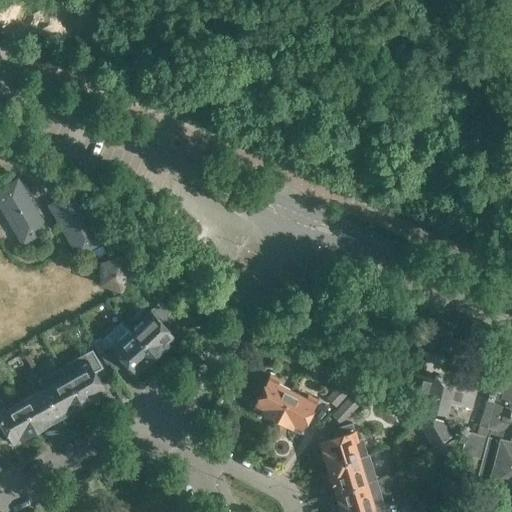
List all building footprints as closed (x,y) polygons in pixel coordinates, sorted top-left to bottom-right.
[(0,189),(0,201),(24,242),(46,228),(18,179),(0,189)] [(51,205),(80,254),(102,241),(73,191),(51,205)] [(132,272),(121,256),(101,262),(102,282),(121,288),(132,272)] [(174,281),(196,289),(201,275),(180,267),(174,281)] [(134,296),(146,300),(149,293),(137,288),(134,296)] [(130,327),(157,356),(177,338),(167,328),(178,318),(161,299),(150,310),(130,327)] [(122,320),(102,339),(106,349),(111,347),(137,374),(157,356),(130,327),(130,328),(122,320)] [(94,342),(99,353),(106,349),(101,338),(94,342)] [(279,356),(291,362),(294,354),(283,348),(279,356)] [(92,349),(61,366),(61,367),(82,405),(107,391),(95,371),(102,367),(92,349)] [(31,368),(37,379),(45,374),(39,364),(31,368)] [(61,367),(39,380),(43,387),(60,418),(82,405),(61,367)] [(37,379),(31,368),(22,373),(28,383),(37,379)] [(252,407),(276,419),(292,390),(279,383),(281,379),(270,373),(252,407)] [(412,373),(407,391),(410,392),(410,391),(427,396),(424,409),(426,410),(427,409),(445,414),(445,415),(447,415),(451,402),(470,407),(469,408),(470,408),(477,382),(468,380),(466,387),(460,385),(453,383),(454,378),(435,373),(434,378),(412,373)] [(473,434),(462,475),(476,479),(477,476),(491,480),(491,481),(511,486),(511,378),(498,374),(494,387),(492,386),(492,388),(491,388),(488,400),(494,402),(487,427),(490,428),(487,438),(473,434)] [(327,397),(336,406),(353,388),(344,379),(327,397)] [(21,400),(38,430),(60,418),(43,387),(21,400)] [(292,390),(276,419),(300,432),(318,399),(308,394),(306,397),(292,390)] [(332,415),(342,424),(358,405),(349,397),(332,415)] [(38,430),(21,400),(6,408),(0,399),(0,398),(0,435),(6,432),(13,444),(38,430)] [(433,415),(418,423),(433,447),(452,436),(442,420),(433,415)] [(340,434),(319,441),(327,467),(367,454),(362,438),(358,439),(356,430),(354,430),(352,423),(338,427),(340,434)] [(435,450),(454,460),(460,438),(459,436),(435,450)] [(367,454),(327,467),(335,492),(368,482),(376,479),(369,454),(367,454)] [(368,482),(335,492),(340,511),(360,511),(382,505),(382,506),(384,506),(376,479),(368,482)]
